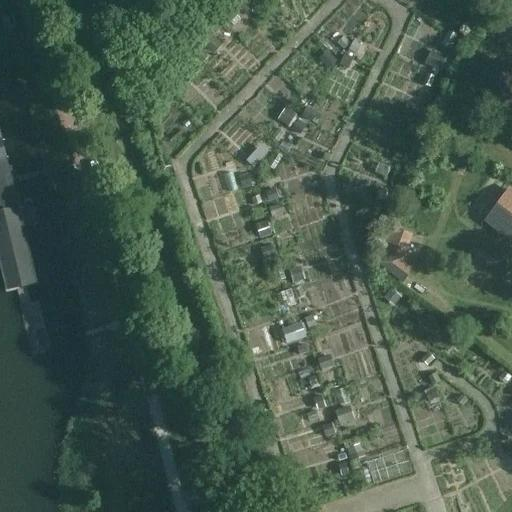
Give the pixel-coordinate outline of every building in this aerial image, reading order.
[(250,10),(240,1),(234,7),(244,16),(250,10)] [(219,42),(212,34),(202,45),(209,52),(219,42)] [(362,46),(355,41),(348,50),(356,55),(362,46)] [(328,51),(319,59),(329,70),(338,62),(328,51)] [(441,72),(447,58),(432,51),(426,65),(441,72)] [(347,70),(354,60),(346,55),(339,64),(347,70)] [(170,74),(162,83),(173,94),(181,85),(170,74)] [(0,296),(20,375),(83,359),(83,353),(82,349),(82,344),(80,334),(73,303),(62,257),(50,216),(40,182),(38,177),(27,134),(26,129),(24,125),(23,120),(21,115),(19,111),(17,106),(14,102),(12,98),(10,93),(8,90),(0,92),(0,296)] [(409,103),(404,113),(416,119),(421,109),(409,103)] [(315,112),(306,108),(301,118),(310,122),(315,112)] [(289,128),(297,116),(286,109),(278,120),(289,128)] [(305,129),(297,123),(292,130),(300,136),(305,129)] [(399,146),(393,160),(405,166),(410,156),(405,154),(407,150),(399,146)] [(262,158),(255,152),(247,162),(254,168),(262,158)] [(249,175),(239,178),(243,189),(252,186),(249,175)] [(383,202),(388,192),(380,188),(375,198),(383,202)] [(265,203),(279,199),(276,189),(262,194),(265,203)] [(491,220),(511,234),(511,198),(507,195),(491,220)] [(282,204),(269,208),(272,217),(285,213),(282,204)] [(256,226),(260,239),(272,235),(268,222),(256,226)] [(389,227),(375,263),(403,285),(414,270),(403,261),(412,235),(389,227)] [(274,257),(271,246),(261,249),(264,260),(274,257)] [(293,284),(305,280),(301,268),(289,272),(293,284)] [(391,289),(384,298),(394,308),(402,299),(391,289)] [(315,324),(307,327),(310,337),(318,334),(315,324)] [(301,325),(288,329),(293,342),(305,338),(301,325)] [(456,336),(450,344),(460,350),(465,343),(456,336)] [(306,345),(298,348),(300,356),(309,353),(306,345)] [(428,354),(422,360),(427,366),(434,360),(428,354)] [(318,360),(322,371),(335,367),(331,356),(318,360)] [(428,377),(433,387),(441,383),(437,373),(428,377)] [(311,387),(316,386),(314,377),(308,379),(311,387)] [(435,390),(425,394),(429,403),(439,398),(435,390)] [(322,397),(314,399),(318,410),(325,408),(322,397)] [(350,407),(334,412),(339,426),(355,420),(350,407)] [(329,436),(335,434),(332,424),(326,426),(329,436)] [(351,463),(366,458),(362,445),(347,450),(351,463)] [(346,464),(339,467),(342,477),(350,474),(346,464)]
